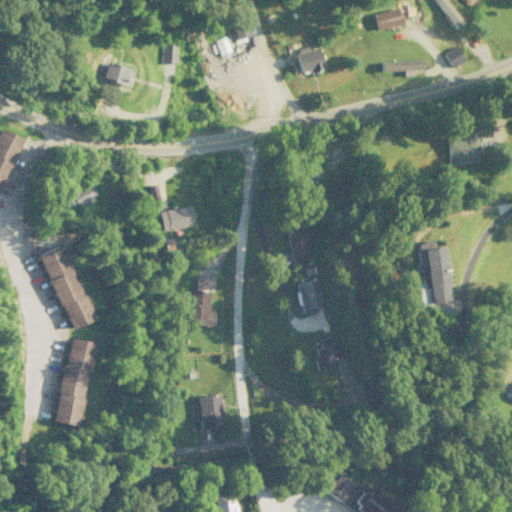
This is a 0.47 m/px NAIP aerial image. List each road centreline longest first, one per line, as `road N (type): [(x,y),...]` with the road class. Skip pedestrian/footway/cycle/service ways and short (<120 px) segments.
road 1 (tertiary): [(0,101),(77,137),(175,147),(302,123),(511,61)]
road 2 (residential): [(258,511),(233,304),(257,157),(252,133)]
